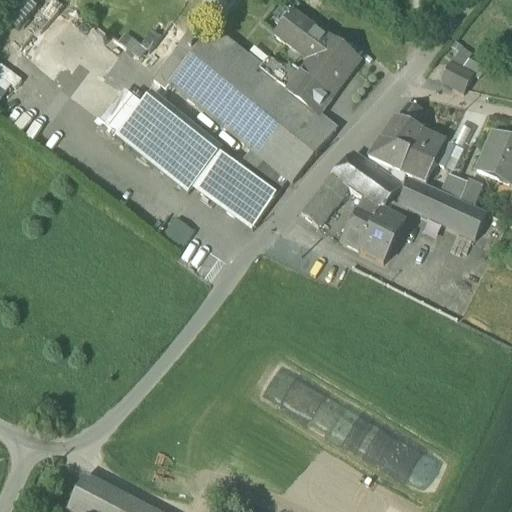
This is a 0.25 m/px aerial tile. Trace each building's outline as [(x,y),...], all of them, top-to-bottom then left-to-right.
[(330,100),(347,78),(349,79),(360,65),(328,41),(328,42),(292,16),(274,39),(292,52),(298,44),(316,58),(310,66),(301,79),(330,100)] [(166,94),(170,88),(209,38),(196,28),(182,46),(184,48),(154,85),(166,94)] [(212,35),(209,38),(170,88),(252,153),(288,183),(293,186),(336,134),(316,118),(287,94),(295,84),(269,64),(261,74),(212,35)] [(292,52),(310,66),(316,58),(298,44),(292,52)] [(452,67),(462,72),(469,62),(473,57),(462,50),(450,67),(451,68),(452,67)] [(464,98),(474,79),(462,72),(452,67),(451,68),(450,67),(441,62),(436,72),(446,78),(442,86),(464,98)] [(462,72),(474,79),(479,82),(485,72),(469,62),(462,72)] [(287,94),(316,118),(330,100),(301,79),(297,85),(295,84),(287,94)] [(188,198),(193,191),(252,233),(275,201),(236,173),(218,160),(218,159),(147,103),(117,140),(188,198)] [(397,122),(412,129),(423,113),(408,107),(397,122)] [(397,122),(381,144),(410,157),(411,157),(421,135),(422,134),(412,129),(397,122)] [(470,133),(460,128),(452,145),(462,150),(470,133)] [(411,157),(436,168),(446,146),(421,135),(411,157)] [(477,174),(511,189),(511,144),(493,136),(477,174)] [(401,177),(410,157),(381,144),(370,163),(395,174),(401,177)] [(458,151),(446,146),(436,168),(447,172),(458,151)] [(458,151),(447,172),(453,175),(464,154),(458,151)] [(252,153),(236,173),(275,201),(288,183),(252,153)] [(426,187),(436,168),(411,157),(410,157),(401,177),(406,179),(411,182),(426,187)] [(348,194),(367,207),(367,205),(384,213),(390,206),(402,191),(390,182),(355,158),(336,178),(332,183),(348,194)] [(390,182),(402,191),(406,179),(401,177),(395,174),(390,182)] [(441,198),(459,206),(464,195),(467,186),(449,179),(441,198)] [(303,219),(319,231),(348,194),(332,183),(303,219)] [(474,244),(487,218),(459,206),(441,198),(409,186),(401,205),(399,210),(410,215),(474,244)] [(467,186),(464,195),(477,201),(480,192),(467,186)] [(507,215),(477,201),(464,195),(459,206),(487,218),(502,226),(507,215)] [(382,216),(384,213),(367,205),(367,207),(366,208),(362,207),(342,247),(359,255),(381,215),(382,216)] [(384,213),(382,216),(404,226),(410,215),(399,210),(394,208),(390,206),(384,213)] [(404,226),(382,216),(381,215),(359,255),(383,268),(404,226)] [(301,489),(314,468),(226,418),(214,439),(301,489)] [(69,511),(148,511),(86,479),(69,511)]
